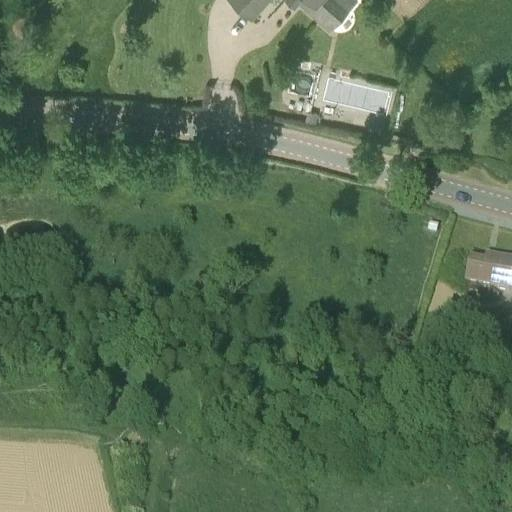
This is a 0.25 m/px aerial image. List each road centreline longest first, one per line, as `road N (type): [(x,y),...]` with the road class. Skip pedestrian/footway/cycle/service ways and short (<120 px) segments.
road 1 (secondary): [(511,206),(215,129)]
road 2 (secondary): [(0,112),(215,129)]
